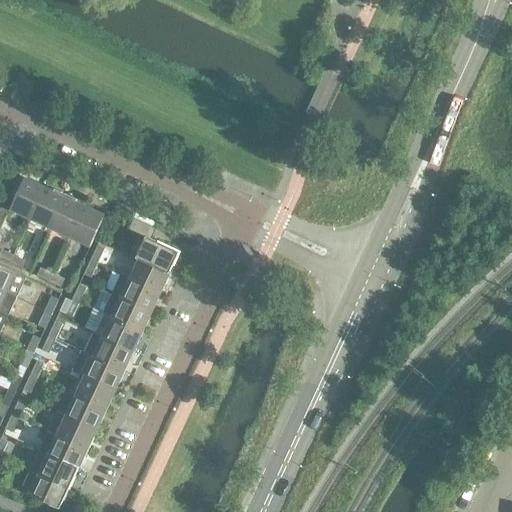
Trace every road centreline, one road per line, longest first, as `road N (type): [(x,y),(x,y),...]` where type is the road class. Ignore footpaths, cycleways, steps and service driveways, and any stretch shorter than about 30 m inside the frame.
road 1 (residential): [(108,511),(247,218)]
road 2 (tertiary): [(383,260),(497,0)]
road 3 (tertiary): [(267,511),(383,260)]
road 4 (residential): [(247,218),(0,103)]
road 5 (residential): [(383,260),(280,216),(247,218)]
